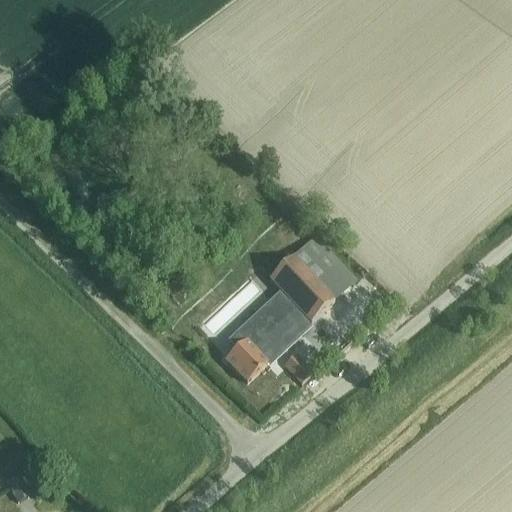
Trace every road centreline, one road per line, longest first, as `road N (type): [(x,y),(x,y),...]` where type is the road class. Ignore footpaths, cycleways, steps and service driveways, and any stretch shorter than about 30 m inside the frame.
road 1 (unclassified): [(201,511),(511,253)]
road 2 (track): [(258,464),(0,205)]
